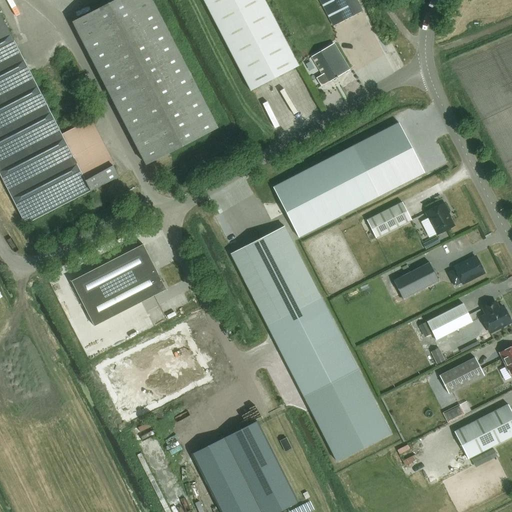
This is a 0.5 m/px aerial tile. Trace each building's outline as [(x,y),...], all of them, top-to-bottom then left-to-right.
[(61,0),(71,20),(99,5),(95,0),(61,0)] [(151,0),(116,0),(104,6),(73,22),(146,164),(218,128),(151,0)] [(203,0),(251,91),(299,66),(264,0),(203,0)] [(322,0),(335,26),(363,11),(356,0),(322,0)] [(0,48),(14,41),(0,13),(0,48)] [(14,41),(0,48),(0,174),(25,224),(118,177),(89,120),(62,134),(14,41)] [(311,58),(322,75),(316,78),(321,86),(349,70),(333,44),(317,54),(311,58)] [(354,146),(274,187),(300,237),(380,196),(354,146)] [(412,220),(403,202),(367,220),(376,238),(412,220)] [(450,212),(445,203),(427,212),(438,234),(453,226),(447,214),(450,212)] [(284,227),(231,254),(337,461),(390,434),(284,227)] [(94,326),(104,321),(166,290),(143,244),(71,281),(94,326)] [(476,257),(455,268),(463,283),(484,272),(476,257)] [(430,262),(394,281),(403,299),(439,281),(430,262)] [(385,276),(375,280),(386,305),(396,300),(385,276)] [(495,302),(483,308),(486,315),(482,317),(490,333),(511,322),(503,306),(499,309),(495,302)] [(463,304),(427,322),(436,340),(472,322),(463,304)] [(425,338),(432,334),(426,322),(419,326),(425,338)] [(184,324),(99,367),(126,421),(211,378),(184,324)] [(511,346),(500,353),(511,376),(511,346)] [(437,365),(445,361),(439,348),(431,352),(437,365)] [(475,358),(439,376),(449,394),(484,376),(475,358)] [(511,411),(508,404),(454,432),(468,459),(511,436),(511,411)] [(462,409),(445,417),(448,423),(464,414),(462,409)] [(257,421),(224,438),(261,511),(278,511),(298,502),(257,421)] [(286,437),(280,440),(285,451),(292,448),(286,437)] [(261,511),(224,438),(192,454),(220,511),(261,511)] [(475,466),(497,455),(494,450),(472,460),(475,466)]
